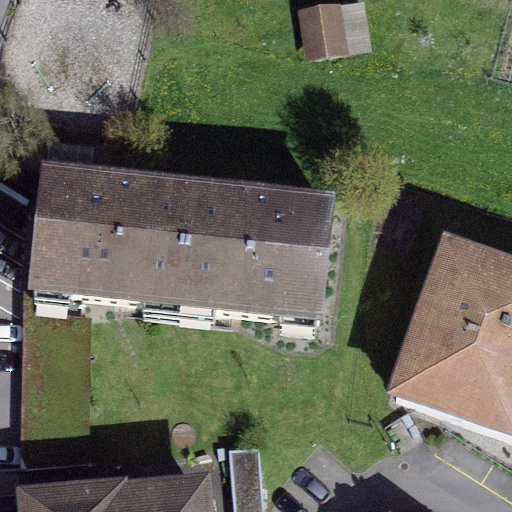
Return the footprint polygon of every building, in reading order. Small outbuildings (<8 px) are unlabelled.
[(336,19),(306,24),(310,55),(341,50),(336,19)] [(95,302),(180,312),(192,203),(46,186),(33,295),(95,302)] [(192,203),(180,312),(319,328),(332,219),(192,203)] [(511,283),(449,261),(399,402),(511,442),(511,440),(511,283)] [(33,295),(30,473),(94,469),(95,302),(33,295)] [(262,511),(259,453),(228,455),(232,511),(262,511)] [(117,504),(27,511),(201,511),(200,500),(117,507),(117,504)]
